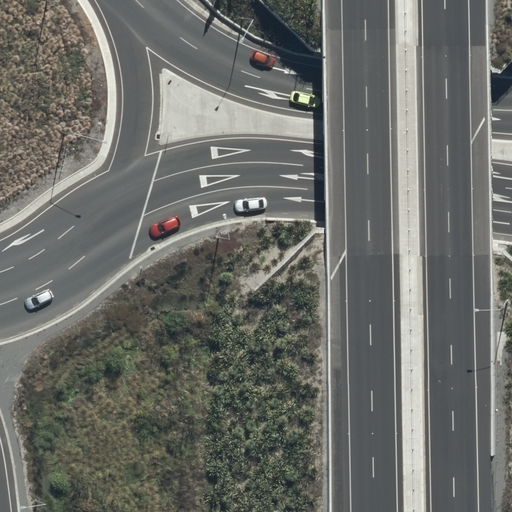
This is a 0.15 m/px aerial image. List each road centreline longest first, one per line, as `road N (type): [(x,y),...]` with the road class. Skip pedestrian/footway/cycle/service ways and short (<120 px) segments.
road 1 (motorway): [(375,511),(365,0)]
road 2 (motorway): [(444,0),(453,511)]
road 3 (trunk): [(511,200),(239,176),(158,192),(100,219)]
road 4 (trunk): [(136,0),(195,49),(274,81),(511,111)]
road 5 (trunk): [(122,0),(135,118),(122,182),(100,219)]
road 6 (trunk): [(100,219),(61,254),(0,289)]
